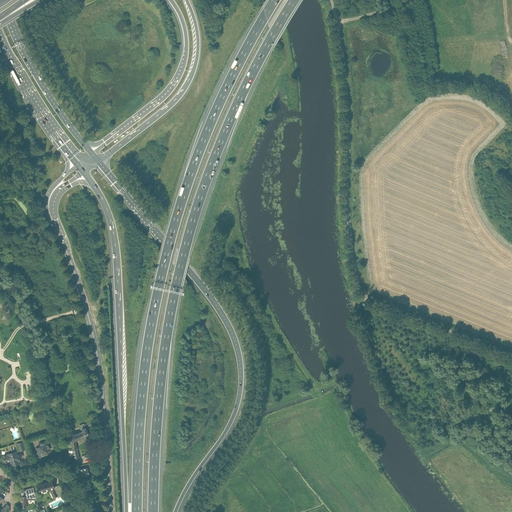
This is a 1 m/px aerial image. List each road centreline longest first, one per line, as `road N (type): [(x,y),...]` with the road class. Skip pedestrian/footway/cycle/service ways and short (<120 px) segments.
road 1 (motorway): [(153,511),(161,372),(183,254),(242,91),(293,0)]
road 2 (motorway): [(274,0),(212,117),(169,239),(144,369),(136,511)]
road 3 (unclassified): [(511,355),(359,290),(336,22)]
road 4 (motorway): [(175,511),(233,416),(241,366),(218,308),(98,161)]
road 5 (motorway): [(83,172),(104,204),(114,243),(126,511)]
road 6 (tertiary): [(111,511),(96,359),(80,287),(49,212),(54,188)]
road 7 (track): [(271,0),(284,61),(229,186),(239,249),(261,306)]
road 8 (motorway): [(98,161),(167,107),(189,78),(197,43),(186,0)]
road 9 (motorway): [(171,0),(186,45),(178,79),(92,153)]
road 10 (primary): [(92,153),(36,75),(2,0)]
road 11 (primary): [(0,40),(77,164)]
